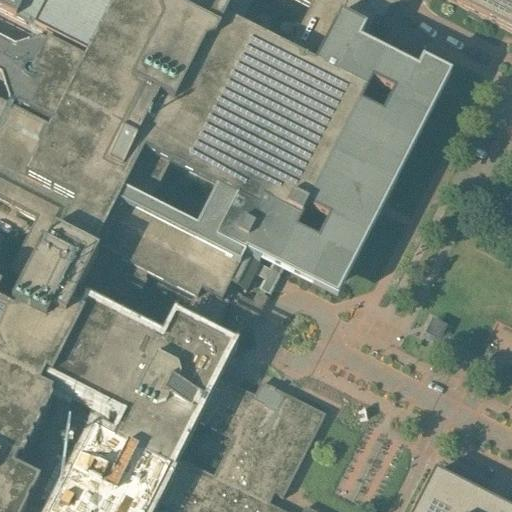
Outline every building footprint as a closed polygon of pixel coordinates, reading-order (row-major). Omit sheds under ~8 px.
[(0,0),(0,13),(49,38),(67,47),(89,57),(71,94),(54,128),(33,118),(11,107),(0,101),(0,202),(36,221),(30,231),(8,276),(26,285),(11,316),(0,311),(0,511),(26,511),(38,489),(13,477),(17,469),(21,467),(25,461),(23,457),(28,455),(32,447),(29,443),(34,442),(38,434),(35,431),(38,425),(42,425),(50,411),(48,406),(50,401),(38,395),(41,389),(44,383),(53,388),(54,392),(68,399),(72,397),(77,400),(77,403),(85,407),(88,405),(91,407),(91,410),(98,414),(101,412),(105,413),(105,417),(111,420),(115,419),(122,422),(111,446),(98,439),(76,483),(114,502),(120,490),(164,511),(307,511),(305,511),(303,511),(276,511),(268,508),(273,496),(282,501),(325,419),(283,397),(277,409),(272,406),(214,378),(227,350),(210,342),(232,298),(236,289),(244,293),(258,265),(249,261),(253,252),(330,291),(371,212),(353,204),(378,157),(395,165),(435,86),(358,48),(363,38),(367,40),(374,23),(379,12),(371,8),(371,9),(365,6),(366,4),(356,0),(0,0)] [(356,0),(366,4),(365,6),(371,9),(371,8),(372,7),(375,0),(356,0)] [(372,7),(371,8),(379,12),(374,23),(382,26),(388,12),(423,0),(394,0),(378,5),(372,7)] [(511,0),(445,0),(511,34),(511,0)] [(507,511),(490,504),(434,475),(414,511),(507,511)]
